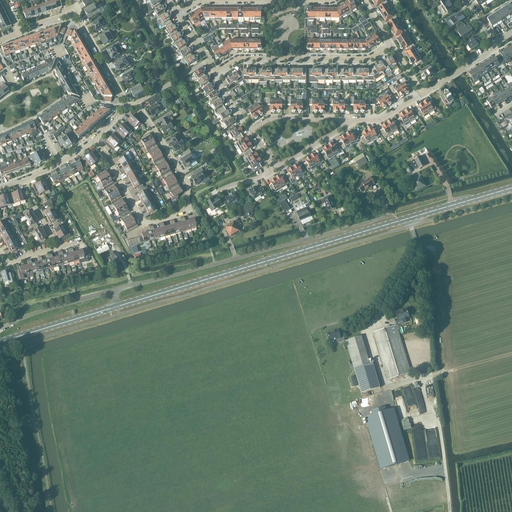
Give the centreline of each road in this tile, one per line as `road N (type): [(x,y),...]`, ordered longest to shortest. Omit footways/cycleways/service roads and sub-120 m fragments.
road 1 (secondary): [(116,306),(511,188)]
road 2 (unclassified): [(112,290),(393,215)]
road 3 (residential): [(215,70),(242,58),(365,59),(391,44)]
road 4 (residential): [(144,224),(186,211),(188,183),(137,101),(125,107)]
road 5 (track): [(438,374),(432,376),(450,511)]
road 6 (secondary): [(0,342),(116,306)]
